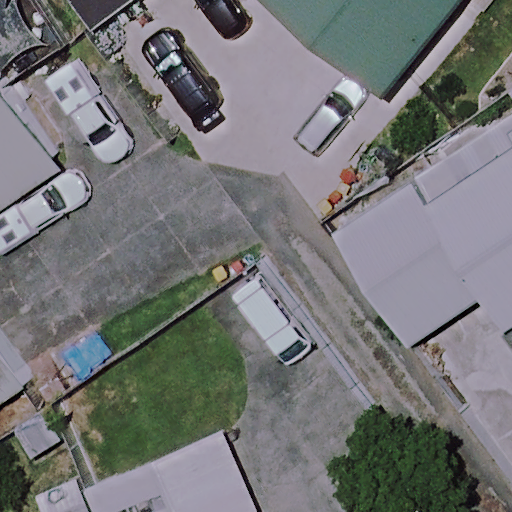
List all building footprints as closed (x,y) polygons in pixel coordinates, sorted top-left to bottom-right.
[(0,0),(0,208),(65,165),(11,86),(74,44),(43,0),(0,0)] [(227,9),(220,0),(64,0),(124,83),(227,9)] [(463,0),(274,0),(387,93),(463,0)] [(511,127),(338,236),(403,340),(488,287),(510,322),(511,321),(511,127)] [(0,406),(34,385),(0,330),(0,406)] [(263,511),(228,432),(93,493),(101,511),(263,511)]
